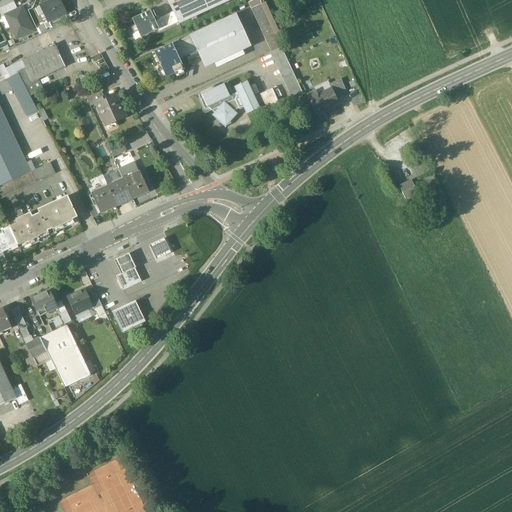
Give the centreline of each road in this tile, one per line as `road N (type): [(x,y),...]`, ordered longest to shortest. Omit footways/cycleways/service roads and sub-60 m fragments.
road 1 (secondary): [(0,465),(102,399),(247,228)]
road 2 (secondary): [(263,212),(373,123),(511,55)]
road 3 (tertiary): [(183,205),(0,291)]
road 4 (residential): [(162,138),(84,0)]
